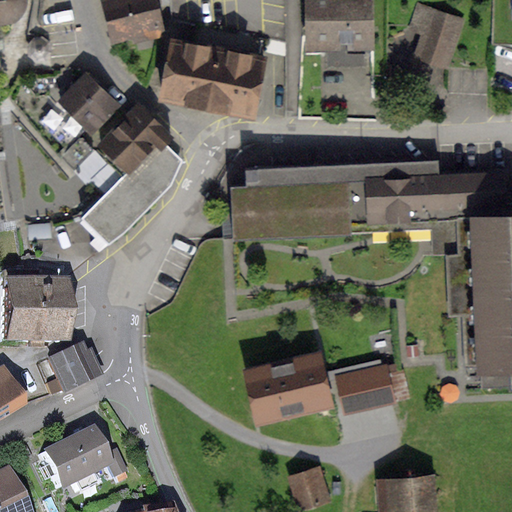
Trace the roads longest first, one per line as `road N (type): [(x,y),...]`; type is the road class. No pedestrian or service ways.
road 1 (residential): [(209,150),(242,132),(511,129)]
road 2 (residential): [(134,380),(127,317),(136,275),(209,150)]
road 3 (residential): [(209,150),(120,77),(92,40),(82,0)]
road 4 (residential): [(134,380),(0,444)]
road 5 (residential): [(183,511),(134,380)]
